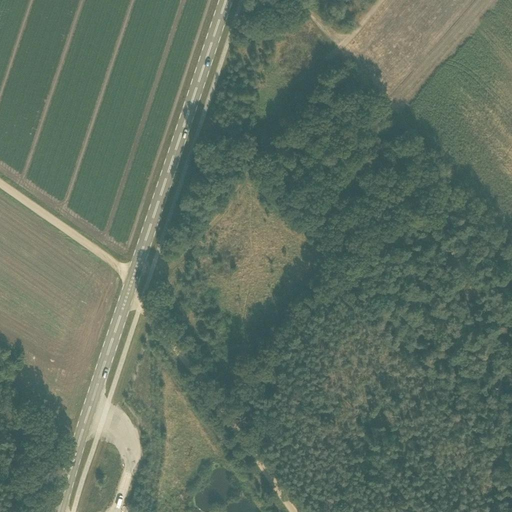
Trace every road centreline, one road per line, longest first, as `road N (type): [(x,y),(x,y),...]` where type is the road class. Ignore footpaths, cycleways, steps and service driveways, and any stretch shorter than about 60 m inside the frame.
road 1 (primary): [(61,511),(225,0)]
road 2 (track): [(340,43),(139,306)]
road 3 (track): [(139,306),(293,511)]
road 4 (track): [(337,266),(211,396)]
road 5 (track): [(0,183),(112,261),(132,286)]
